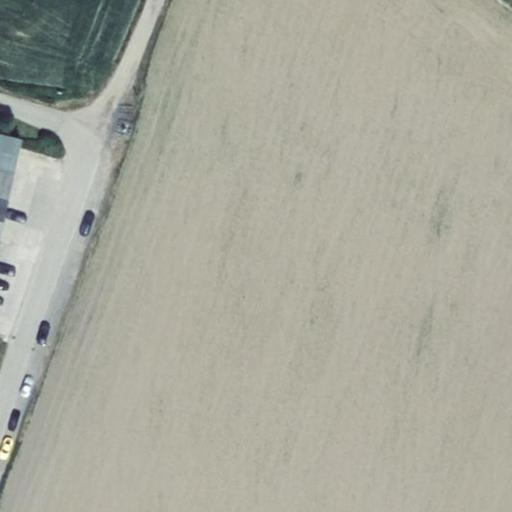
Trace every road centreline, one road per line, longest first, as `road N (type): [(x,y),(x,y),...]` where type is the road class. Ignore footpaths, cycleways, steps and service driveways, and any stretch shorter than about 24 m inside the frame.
road 1 (unclassified): [(96,141),(0,411)]
road 2 (unclassified): [(153,0),(96,141)]
